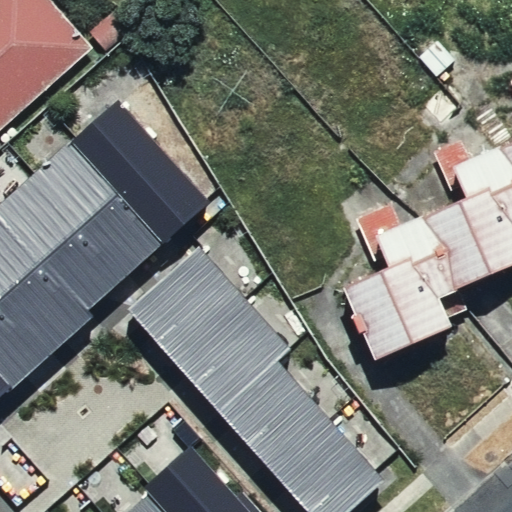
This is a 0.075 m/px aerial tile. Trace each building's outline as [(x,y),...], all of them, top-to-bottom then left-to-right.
[(0,0),(0,118),(75,48),(29,0),(0,0)] [(0,368),(197,188),(109,91),(0,184),(0,368)] [(511,221),(511,91),(498,97),(505,115),(416,149),(434,196),(346,229),(361,269),(312,287),(342,366),(433,332),(418,295),(511,259),(511,245),(504,224),(511,221)] [(187,235),(100,313),(278,511),(333,511),(376,474),(270,346),(280,339),(187,235)] [(246,511),(171,429),(80,511),(246,511)]
